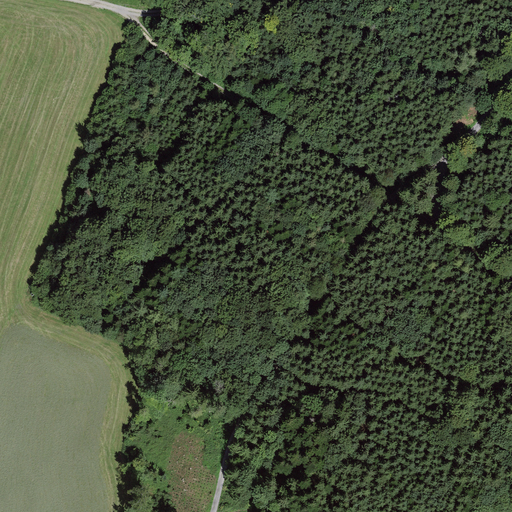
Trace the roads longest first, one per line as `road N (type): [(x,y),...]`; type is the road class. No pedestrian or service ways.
road 1 (track): [(511,85),(446,157),(392,196),(236,418),(211,511)]
road 2 (track): [(123,10),(199,74),(438,228),(436,189),(446,157)]
road 3 (track): [(71,0),(155,14),(214,0)]
